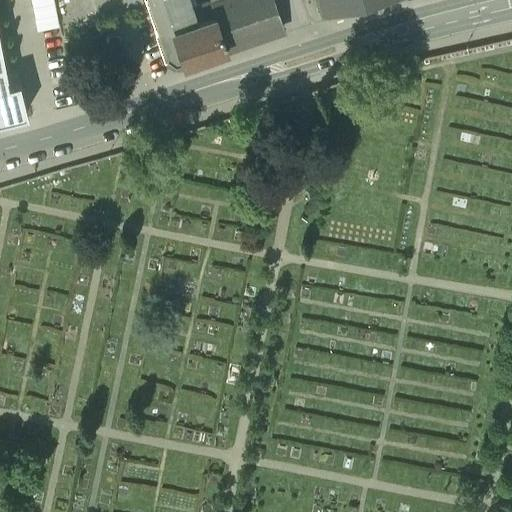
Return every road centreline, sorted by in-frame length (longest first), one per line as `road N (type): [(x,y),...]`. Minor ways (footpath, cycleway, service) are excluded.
road 1 (primary): [(0,153),(308,57)]
road 2 (primary): [(308,57),(511,3)]
